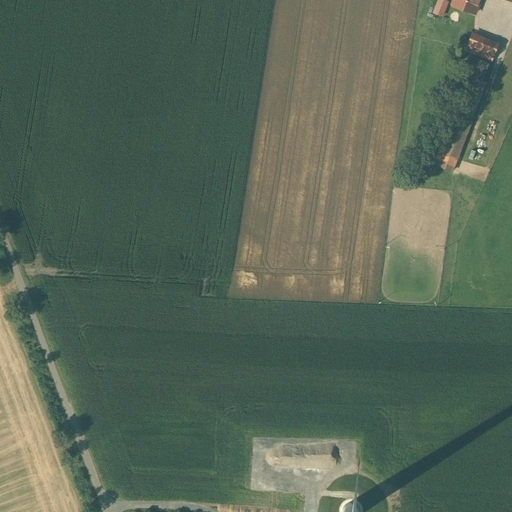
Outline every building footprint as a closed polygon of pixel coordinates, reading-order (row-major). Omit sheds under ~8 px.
[(446,0),(437,0),(432,13),(443,17),(449,1),(446,0)] [(481,0),(451,0),(450,4),(476,13),(481,0)] [(474,51),(490,59),(496,46),(479,39),(474,51)] [(475,112),(486,81),(483,80),(490,61),(481,58),(463,107),(475,112)] [(457,166),(471,119),(451,113),(436,164),(446,167),(447,163),(457,166)]
